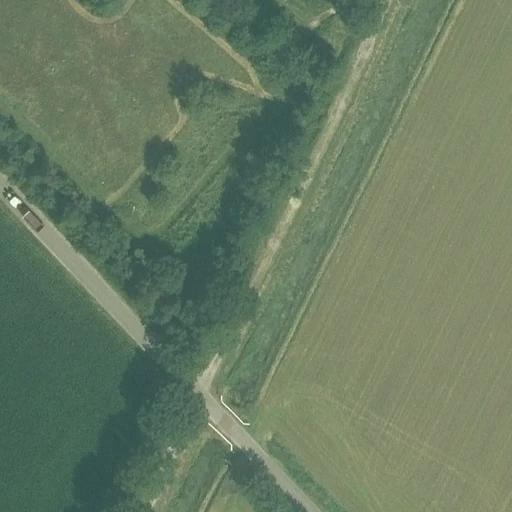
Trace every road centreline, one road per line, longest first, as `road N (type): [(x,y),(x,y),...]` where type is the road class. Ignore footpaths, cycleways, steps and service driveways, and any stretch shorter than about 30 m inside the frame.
road 1 (track): [(396,0),(143,511)]
road 2 (unclassified): [(307,511),(0,187)]
